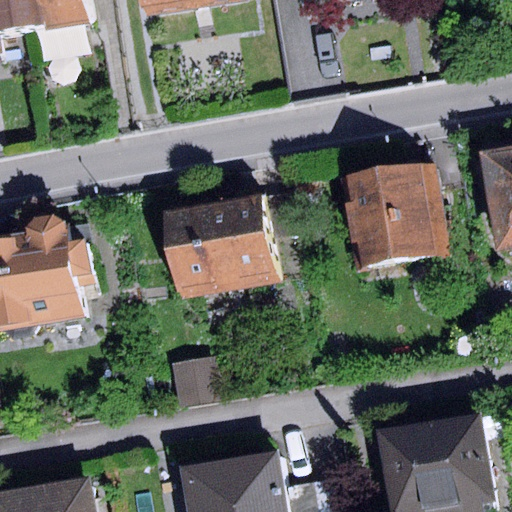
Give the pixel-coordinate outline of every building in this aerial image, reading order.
[(27,30),(21,0),(0,0),(0,57),(8,57),(4,34),(27,30)] [(21,0),(27,30),(93,19),(90,0),(21,0)] [(147,0),(150,13),(227,0),(147,0)] [(511,147),(477,153),(494,251),(511,247),(511,147)] [(438,167),(345,180),(358,267),(450,254),(438,167)] [(266,196),(167,212),(181,297),(280,281),(266,196)] [(25,232),(0,237),(0,327),(80,313),(75,285),(95,281),(87,238),(68,241),(64,220),(52,215),(32,216),(24,227),(25,232)] [(452,345),(453,358),(492,355),(491,341),(474,333),(467,334),(452,345)] [(215,357),(174,365),(181,403),(222,395),(215,357)] [(481,414),(377,430),(388,511),(481,511),(480,502),(494,500),(485,440),(482,419),(481,414)] [(507,416),(482,419),(485,440),(510,437),(507,416)] [(277,454),(181,470),(188,511),(286,511),(283,489),(277,454)] [(96,511),(90,474),(0,488),(0,511),(96,511)] [(349,511),(344,479),(315,484),(319,511),(349,511)] [(319,511),(315,484),(283,489),(286,511),(319,511)]
